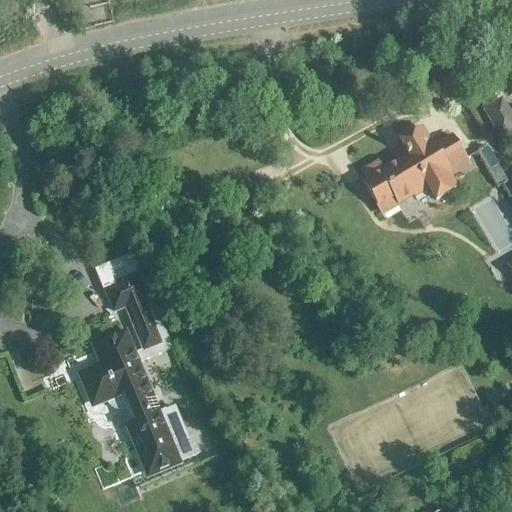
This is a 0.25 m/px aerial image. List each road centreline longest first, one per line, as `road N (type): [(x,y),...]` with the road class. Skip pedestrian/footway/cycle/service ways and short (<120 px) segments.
road 1 (residential): [(0,83),(121,47),(403,0)]
road 2 (unknown): [(8,80),(24,204),(0,251)]
